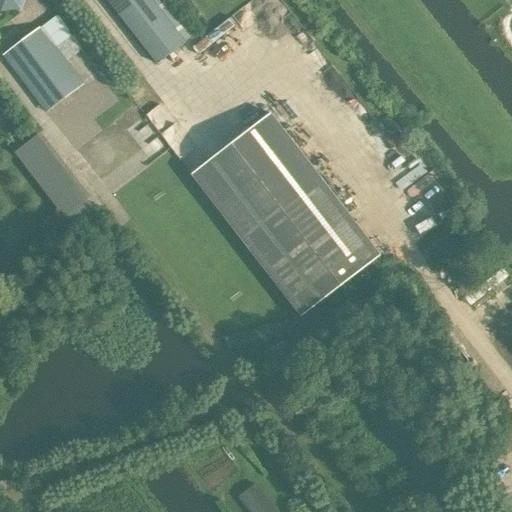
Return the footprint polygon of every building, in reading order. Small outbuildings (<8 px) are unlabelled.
[(0,0),(0,8),(0,9),(18,7),(21,0),(0,0)] [(107,0),(157,63),(185,42),(152,0),(107,0)] [(40,28),(2,56),(17,76),(23,71),(51,107),(76,88),(49,51),(55,47),(40,28)] [(266,110),(188,171),(296,310),(374,249),(266,110)] [(52,114),(27,134),(66,182),(91,161),(52,114)] [(88,198),(65,216),(73,226),(96,209),(88,198)] [(273,511),(254,486),(238,498),(248,511),(273,511)]
